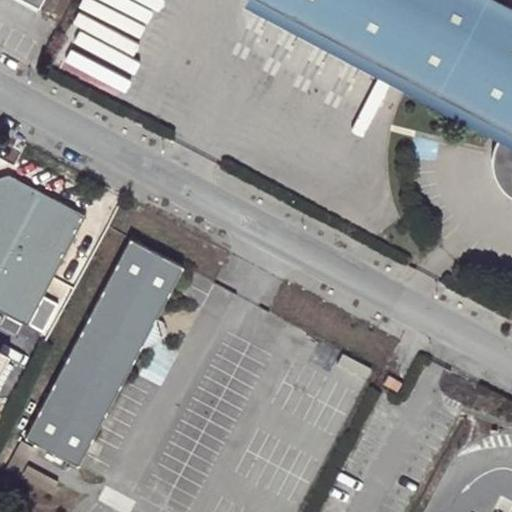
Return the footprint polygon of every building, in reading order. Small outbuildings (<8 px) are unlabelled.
[(40,0),(18,0),(36,9),(40,0)] [(511,9),(493,0),(253,0),(504,131),(500,136),(494,147),(493,153),(492,165),(494,177),(500,188),(508,197),(511,199),(511,9)] [(6,175),(0,176),(0,313),(25,326),(26,324),(41,332),(56,304),(41,296),(83,216),(6,175)] [(128,241),(23,438),(78,467),(141,350),(154,325),(184,271),(128,241)] [(161,343),(154,325),(141,350),(161,343)] [(396,389),(400,380),(387,373),(382,382),(396,389)]
